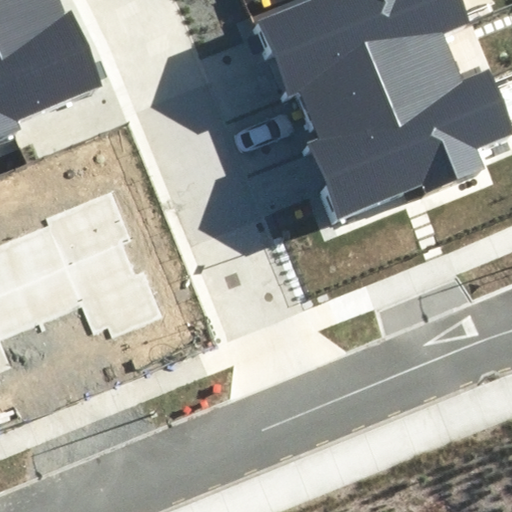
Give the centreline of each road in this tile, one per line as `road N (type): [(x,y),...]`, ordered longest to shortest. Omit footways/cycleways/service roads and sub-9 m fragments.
road 1 (residential): [(119,0),(294,414)]
road 2 (residential): [(294,414),(54,511)]
road 3 (residential): [(511,328),(294,414)]
